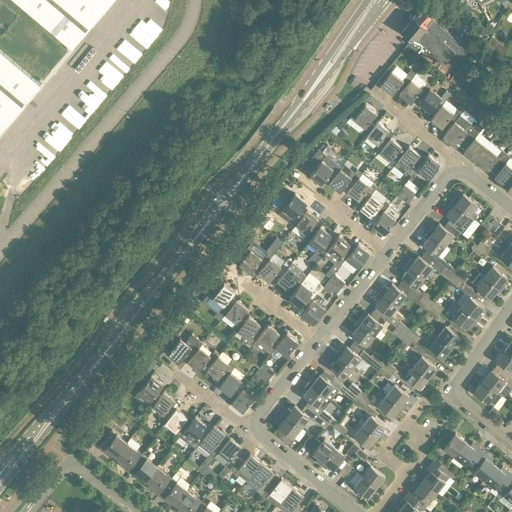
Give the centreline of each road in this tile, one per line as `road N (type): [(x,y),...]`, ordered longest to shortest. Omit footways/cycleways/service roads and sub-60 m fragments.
road 1 (secondary): [(104,354),(302,101)]
road 2 (secondary): [(0,491),(104,354)]
road 3 (secondary): [(104,354),(0,470)]
road 4 (residential): [(352,511),(246,432)]
road 5 (secondary): [(302,101),(385,0)]
road 6 (secondary): [(368,0),(302,101)]
